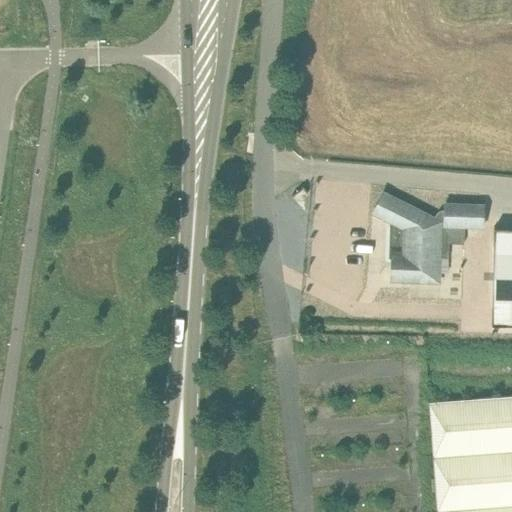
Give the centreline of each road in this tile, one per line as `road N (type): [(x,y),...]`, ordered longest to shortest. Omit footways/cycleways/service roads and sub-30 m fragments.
road 1 (unclassified): [(305,511),(263,185),(273,0)]
road 2 (secondary): [(187,511),(204,178),(229,0)]
road 3 (secondary): [(190,0),(188,193),(163,511)]
